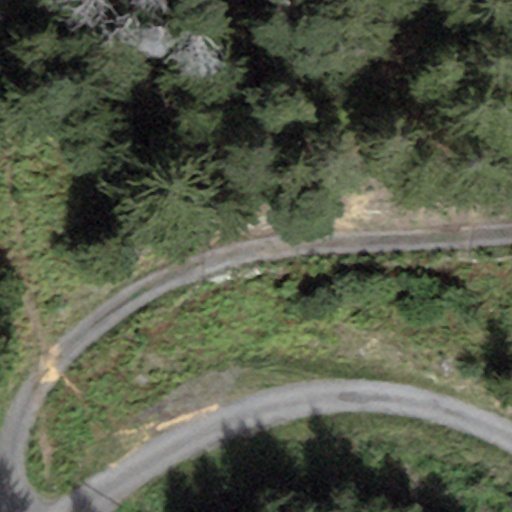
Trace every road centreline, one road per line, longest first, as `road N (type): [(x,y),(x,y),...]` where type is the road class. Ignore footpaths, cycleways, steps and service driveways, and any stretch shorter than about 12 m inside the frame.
road 1 (track): [(15,511),(11,451),(30,391),(108,315),(183,277),(298,252),(511,243)]
road 2 (track): [(511,441),(390,401),(311,398),(188,443),(62,511)]
